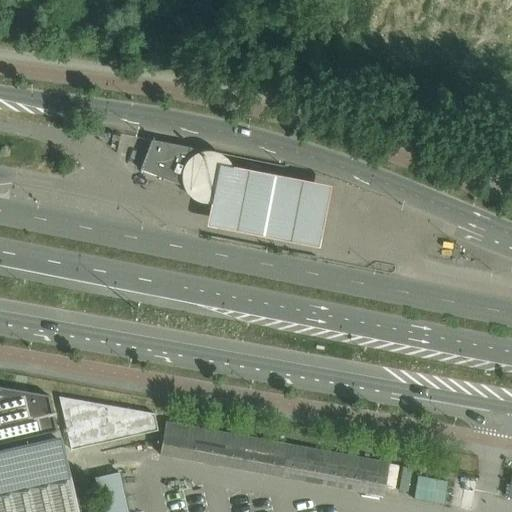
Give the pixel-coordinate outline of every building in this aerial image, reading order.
[(140,170),(184,187),(187,188),(201,150),(151,141),(140,170)] [(332,186),(221,162),(208,224),(319,248),(332,186)] [(0,387),(0,445),(57,432),(49,396),(0,387)] [(162,417),(67,400),(79,454),(166,434),(162,417)] [(399,466),(175,425),(170,457),(394,498),(399,466)] [(76,511),(69,478),(59,433),(0,447),(0,511),(76,511)] [(127,511),(119,473),(95,478),(102,511),(127,511)] [(416,476),(412,499),(447,504),(450,481),(416,476)]
